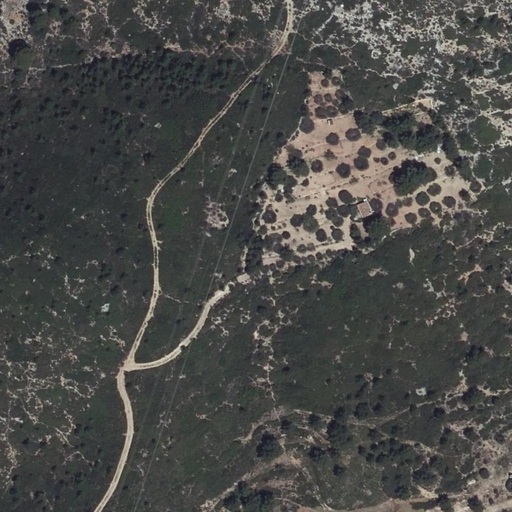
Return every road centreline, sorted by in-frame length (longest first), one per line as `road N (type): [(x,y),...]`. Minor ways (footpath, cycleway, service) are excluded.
road 1 (track): [(121,367),(154,310),(161,279),(151,195),(286,39),(291,0)]
road 2 (track): [(96,511),(131,438),(121,367),(166,360),(189,340),(209,299),(240,274),(333,247)]
